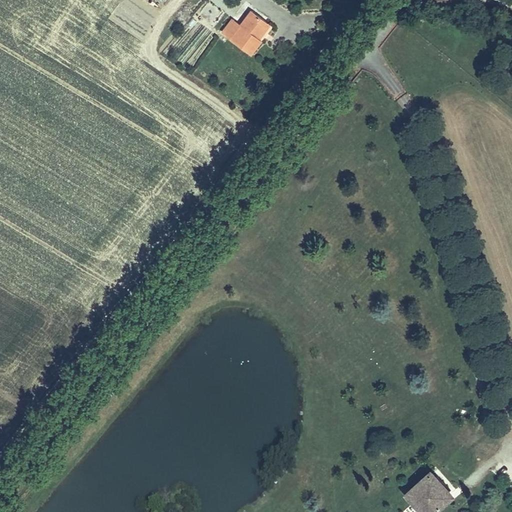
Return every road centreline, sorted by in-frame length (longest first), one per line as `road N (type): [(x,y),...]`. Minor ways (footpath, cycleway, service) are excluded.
road 1 (secondary): [(0,498),(357,32)]
road 2 (track): [(232,161),(245,140),(242,121),(157,64),(149,45),(177,0)]
